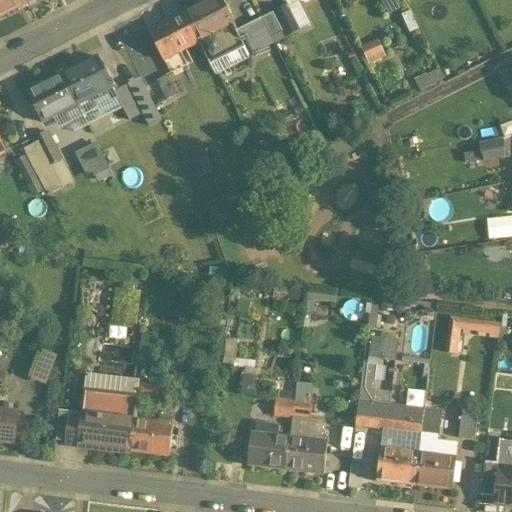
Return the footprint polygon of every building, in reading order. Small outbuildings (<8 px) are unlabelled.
[(0,0),(0,18),(27,5),(24,0),(0,0)] [(221,0),(211,0),(184,14),(199,44),(234,26),(221,0)] [(254,54),(302,32),(290,5),(242,26),(254,54)] [(184,14),(149,32),(164,62),(199,44),(184,14)] [(371,63),(388,56),(384,46),(367,53),(371,63)] [(220,70),(252,60),(249,48),(216,58),(220,70)] [(98,58),(72,71),(63,76),(78,105),(113,87),(98,58)] [(63,76),(27,94),(43,123),(78,105),(63,76)] [(38,200),(77,179),(51,132),(25,146),(29,154),(17,161),(38,200)] [(484,138),(483,152),(467,151),(466,159),(507,160),(508,139),(484,138)] [(78,151),(90,179),(112,169),(100,141),(78,151)] [(114,327),(141,327),(142,288),(114,288),(114,327)] [(501,319),(453,311),(445,352),(460,355),(464,330),(498,336),(501,319)] [(397,361),(400,338),(373,334),(369,357),(397,361)] [(298,383),(298,398),(315,399),(315,383),(298,383)] [(139,400),(84,393),(78,440),(94,442),(98,416),(136,421),(139,400)] [(314,407),(315,399),(279,398),(279,407),(314,407)] [(22,412),(0,408),(0,442),(17,444),(22,412)] [(464,409),(462,437),(477,438),(480,410),(464,409)] [(300,415),(297,435),(321,440),(325,420),(300,415)] [(136,421),(98,416),(94,442),(94,448),(132,453),(136,421)] [(173,425),(136,421),(132,453),(169,457),(173,425)] [(290,440),(254,436),(250,467),(287,471),(290,440)] [(329,445),(290,440),(287,471),(325,476),(329,445)] [(511,441),(500,441),(497,464),(501,464),(500,472),(511,473),(511,441)] [(420,454),(383,450),(379,483),(416,487),(420,454)] [(457,459),(420,454),(416,487),(453,492),(457,459)]
